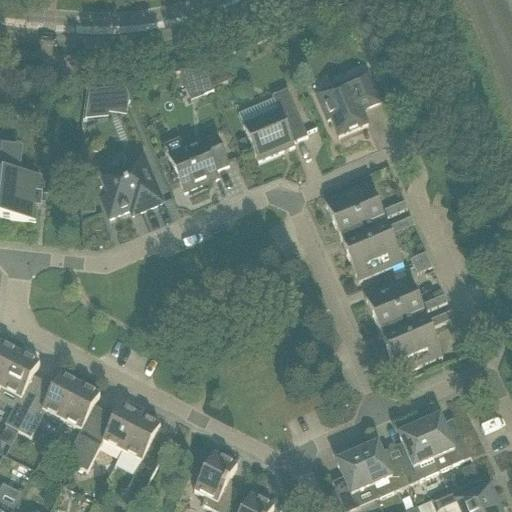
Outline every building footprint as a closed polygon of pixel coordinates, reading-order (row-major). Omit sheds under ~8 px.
[(215,95),(204,69),(188,73),(200,101),(215,95)] [(316,98),(320,107),(327,125),(331,124),(338,141),(368,128),(360,111),(366,108),(367,111),(380,106),(367,76),(316,98)] [(128,99),(125,91),(88,95),(85,123),(108,121),(108,116),(126,119),(128,99)] [(243,129),(250,147),(258,166),(295,150),(293,147),(308,141),(287,93),(272,99),(278,114),(243,129)] [(229,170),(217,140),(168,161),(184,197),(219,183),(216,175),(229,170)] [(40,181),(20,179),(23,151),(0,148),(0,220),(35,225),(37,211),(41,211),(43,196),(39,195),(40,181)] [(162,207),(154,188),(142,159),(97,178),(107,202),(102,204),(110,222),(138,210),(141,216),(162,207)] [(358,285),(402,266),(387,231),(374,237),(370,229),(384,223),(369,187),(325,206),(358,285)] [(385,222),(407,213),(404,205),(382,215),(385,222)] [(392,238),(414,229),(411,221),(388,231),(392,238)] [(413,270),(429,264),(426,256),(410,263),(413,270)] [(429,264),(413,270),(416,278),(432,271),(429,264)] [(364,300),(398,379),(442,360),(427,325),(414,331),(410,322),(424,317),(409,281),(364,300)] [(425,316),(447,307),(444,299),(421,308),(425,316)] [(431,332),(454,323),(451,315),(428,324),(431,332)] [(0,392),(1,393),(20,358),(0,347),(0,392)] [(458,363),(469,358),(466,350),(454,355),(458,363)] [(39,368),(20,358),(1,393),(19,402),(6,428),(18,435),(34,404),(24,398),(39,368)] [(45,409),(34,404),(18,435),(31,442),(44,415),(62,424),(80,389),(60,379),(45,409)] [(100,399),(80,389),(62,424),(81,435),(91,417),(100,399)] [(103,446),(122,456),(140,420),(121,410),(112,428),(103,446)] [(160,430),(140,420),(122,456),(142,466),(160,430)] [(439,421),(419,430),(439,476),(470,462),(461,440),(450,445),(439,421)] [(439,476),(419,430),(398,439),(408,461),(398,466),(408,490),(420,485),(439,476)] [(66,464),(76,470),(89,444),(79,439),(66,464)] [(100,450),(89,444),(76,470),(87,476),(100,450)] [(408,490),(398,466),(387,471),(377,448),(357,457),(371,491),(376,502),(396,493),(397,495),(408,490)] [(351,500),(369,492),(371,491),(357,457),(336,466),(351,500)] [(206,511),(230,511),(238,496),(227,490),(237,470),(213,458),(194,496),(206,502),(202,509),(206,511)] [(126,496),(140,504),(154,477),(139,469),(126,496)] [(446,511),(456,508),(458,511),(498,511),(490,492),(466,503),(461,492),(432,505),(435,511),(446,511)] [(273,511),(274,511),(250,499),(243,511),(273,511)]
